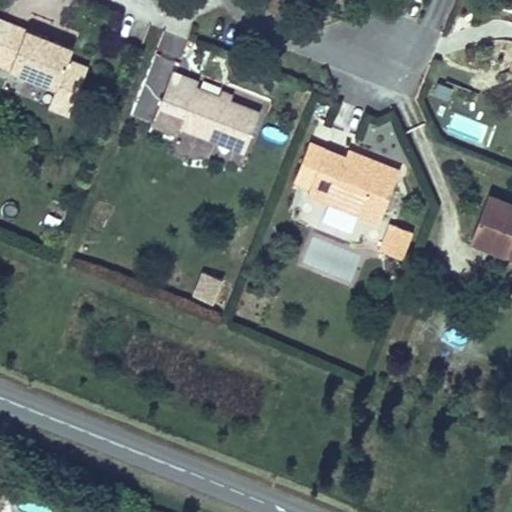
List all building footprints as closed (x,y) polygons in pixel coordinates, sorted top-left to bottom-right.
[(0,55),(11,29),(0,24),(0,55)] [(11,29),(0,55),(0,71),(56,94),(77,102),(89,74),(69,64),(74,54),(11,29)] [(247,156),(261,121),(232,108),(220,104),(199,95),(201,89),(175,79),(162,111),(185,120),(181,129),(247,156)] [(69,121),(77,102),(56,94),(50,112),(69,121)] [(222,97),(220,104),(232,108),(234,102),(222,97)] [(308,196),(324,159),(309,153),(294,190),(308,196)] [(365,176),(369,165),(348,156),(344,167),(365,176)] [(365,176),(344,167),(324,159),(308,196),(306,200),(377,230),(399,177),(369,165),(365,176)] [(511,210),(489,201),(472,248),(507,261),(510,252),(511,253),(511,210)] [(383,264),(394,238),(391,236),(380,263),(383,264)] [(399,271),(411,245),(394,238),(383,264),(399,271)] [(191,297),(214,302),(220,276),(197,271),(191,297)]
